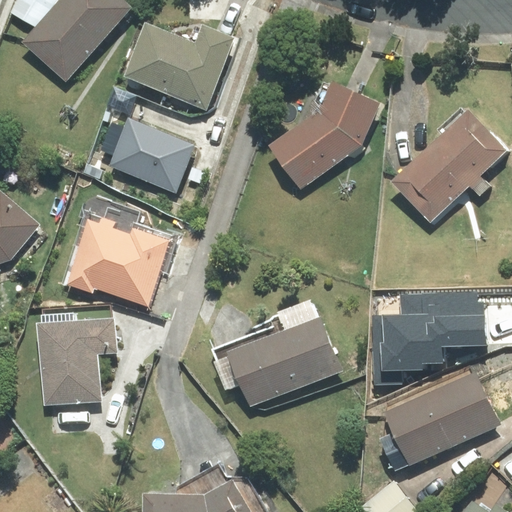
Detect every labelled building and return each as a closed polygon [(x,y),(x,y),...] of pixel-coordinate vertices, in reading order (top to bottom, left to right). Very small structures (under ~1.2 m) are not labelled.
[(133,12),(119,0),(60,0),(59,0),(19,0),(11,17),(36,31),(23,46),(67,85),(133,12)] [(187,43),(143,28),(123,81),(208,112),(235,40),(194,25),(187,43)] [(380,108),(327,85),(315,115),(268,148),(303,189),(362,149),(380,108)] [(478,202),(491,191),(481,180),(510,156),(471,112),(390,182),(428,226),(469,192),(478,202)] [(196,146),(127,120),(108,169),(176,196),(182,181),(200,188),(206,171),(189,165),(196,146)] [(0,191),(0,267),(9,264),(43,225),(1,189),(0,191)] [(117,226),(86,218),(66,289),(95,297),(96,292),(150,310),(170,243),(132,233),(130,240),(114,235),(117,226)] [(474,294),(399,295),(399,312),(370,312),(371,389),(403,389),(403,372),(422,372),(422,362),(441,362),(441,345),(485,345),(484,306),(474,307),(474,294)] [(261,332),(211,352),(223,394),(236,390),(246,410),(339,382),(316,303),(257,321),(261,332)] [(38,316),(42,409),(103,406),(100,358),(115,357),(113,313),(38,316)] [(391,478),(499,429),(470,365),(362,414),(391,478)] [(175,497),(143,497),(142,511),(266,511),(244,477),(229,477),(220,464),(175,487),(175,497)] [(416,511),(394,485),(361,511),(416,511)] [(484,511),(469,499),(460,511),(511,511),(499,501),(490,511),(484,511)]
